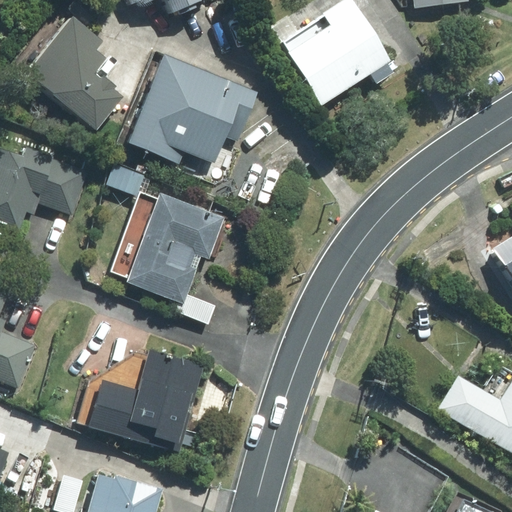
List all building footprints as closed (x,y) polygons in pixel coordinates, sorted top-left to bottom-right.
[(191,0),(122,0),(129,16),(157,3),(165,21),(195,8),(191,0)] [(403,0),(405,12),(463,6),(462,0),(403,0)] [(372,90),(389,78),(382,68),(385,66),(340,2),(314,20),(321,29),(281,57),(319,110),(364,79),(372,90)] [(98,48),(63,20),(17,80),(87,135),(115,99),(87,78),(99,63),(91,57),(98,48)] [(181,160),(210,171),(221,142),(235,147),(255,96),(153,57),(118,150),(176,172),(181,160)] [(75,216),(85,170),(0,152),(0,233),(14,237),(19,215),(34,218),(36,208),(75,216)] [(170,315),(208,328),(215,307),(181,295),(194,259),(205,263),(219,224),(153,200),(121,286),(173,305),(170,315)] [(511,233),(485,250),(511,293),(511,233)] [(0,328),(3,321),(0,319),(0,385),(20,392),(34,348),(0,336),(0,328)] [(132,395),(95,386),(84,432),(173,453),(184,407),(191,408),(200,369),(142,356),(132,395)] [(454,374),(431,413),(511,459),(511,369),(496,398),(454,374)] [(72,511),(81,479),(59,473),(48,511),(72,511)] [(151,511),(158,490),(92,473),(81,511),(151,511)] [(487,511),(459,499),(452,511),(487,511)]
